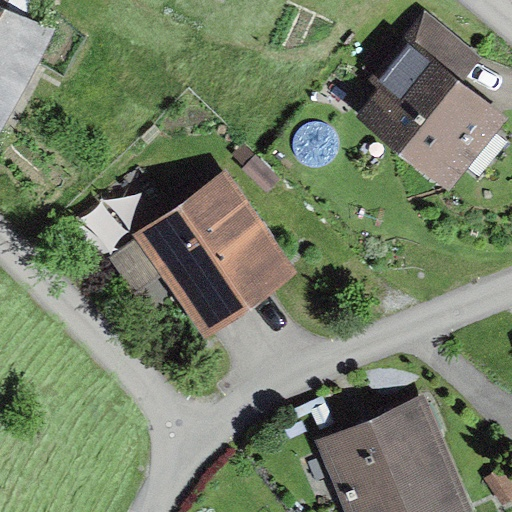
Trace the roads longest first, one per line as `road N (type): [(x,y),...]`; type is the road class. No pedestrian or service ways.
road 1 (unclassified): [(203,440),(231,403),(293,362),(511,289)]
road 2 (unclassified): [(203,440),(0,244)]
